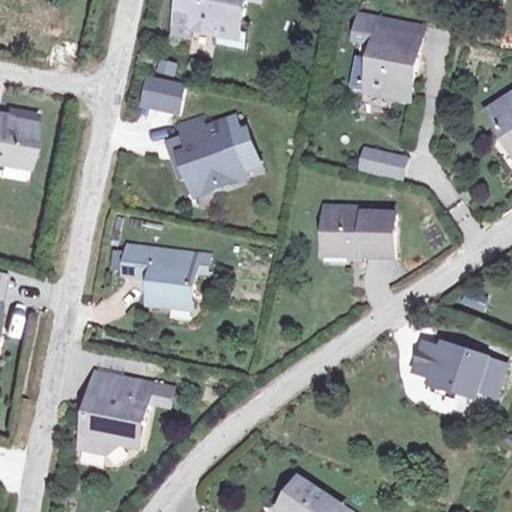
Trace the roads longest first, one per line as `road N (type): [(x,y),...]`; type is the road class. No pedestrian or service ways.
road 1 (residential): [(511,232),(280,392),(222,440),(163,511)]
road 2 (residential): [(111,91),(31,511)]
